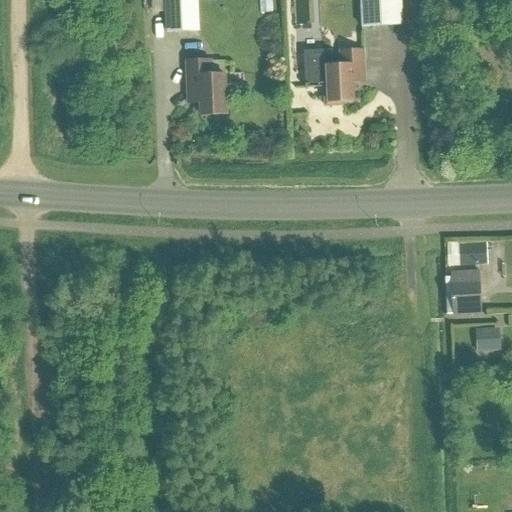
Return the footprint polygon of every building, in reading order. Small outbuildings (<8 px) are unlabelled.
[(165,0),(167,34),(199,32),(197,0),(165,0)] [(271,0),(259,0),(261,15),(273,14),(271,0)] [(360,0),(362,28),(402,26),(401,0),(360,0)] [(330,50),(305,51),(306,87),(324,87),(325,107),(341,107),(341,103),(353,102),(352,77),(364,76),(363,52),(349,53),(348,45),(340,46),(341,67),(327,67),(327,62),(331,62),(330,50)] [(200,86),(201,117),(226,116),(224,76),(211,77),(210,61),(187,63),(188,87),(200,86)] [(479,245),(458,245),(459,267),(479,266),(479,245)] [(480,271),(451,272),(453,313),(481,312),(480,271)] [(500,329),(475,331),(476,353),(501,352),(500,329)] [(347,511),(343,343),(258,343),(263,511),(347,511)]
